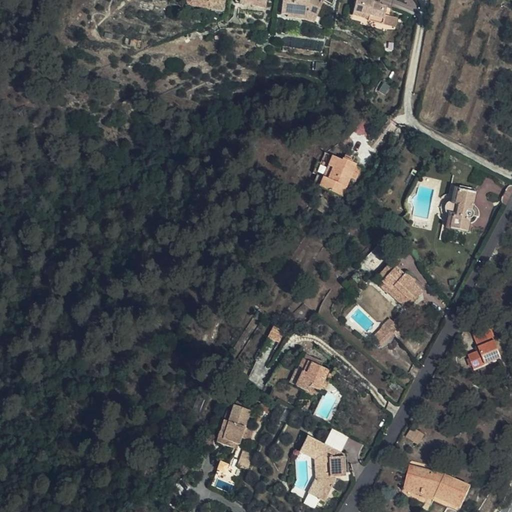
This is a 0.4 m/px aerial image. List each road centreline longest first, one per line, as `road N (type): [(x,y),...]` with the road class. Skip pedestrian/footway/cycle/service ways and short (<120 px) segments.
road 1 (residential): [(511,206),(347,511)]
road 2 (unknown): [(265,380),(295,342),(319,341),(405,411)]
